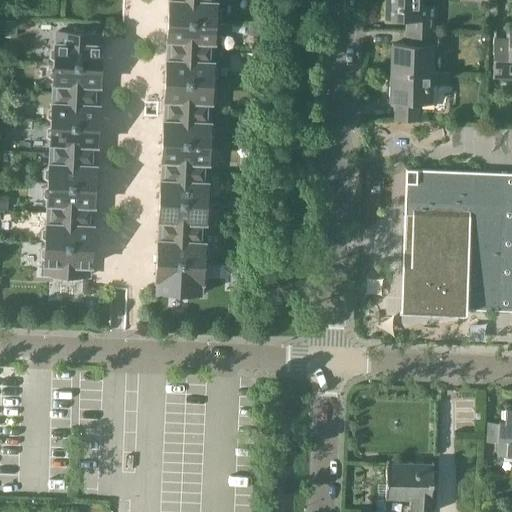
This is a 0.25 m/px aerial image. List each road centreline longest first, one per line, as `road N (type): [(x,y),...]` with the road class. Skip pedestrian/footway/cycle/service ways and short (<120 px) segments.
road 1 (residential): [(330,361),(342,0)]
road 2 (residential): [(0,346),(330,361)]
road 3 (residential): [(330,361),(511,365)]
road 4 (residential): [(323,511),(330,361)]
